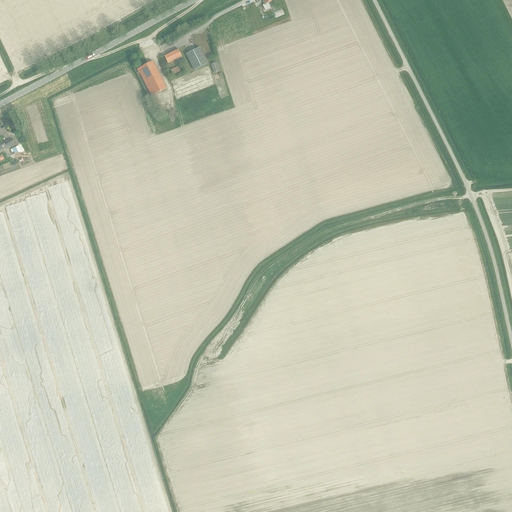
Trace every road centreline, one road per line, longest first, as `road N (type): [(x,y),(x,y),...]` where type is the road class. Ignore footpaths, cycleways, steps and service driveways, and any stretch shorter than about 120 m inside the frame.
road 1 (unclassified): [(511,345),(471,196),(373,0)]
road 2 (tertiary): [(194,0),(0,104)]
